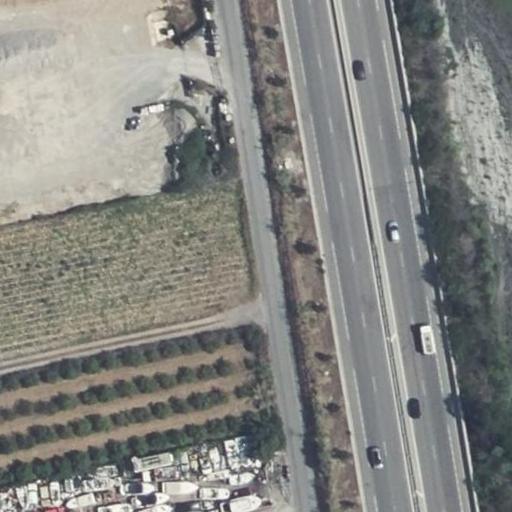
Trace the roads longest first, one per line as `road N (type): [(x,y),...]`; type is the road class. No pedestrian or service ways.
road 1 (trunk): [(444,511),(357,0)]
road 2 (trunk): [(305,0),(391,511)]
road 3 (unclassified): [(225,0),(306,511)]
road 4 (unknown): [(0,376),(275,319)]
